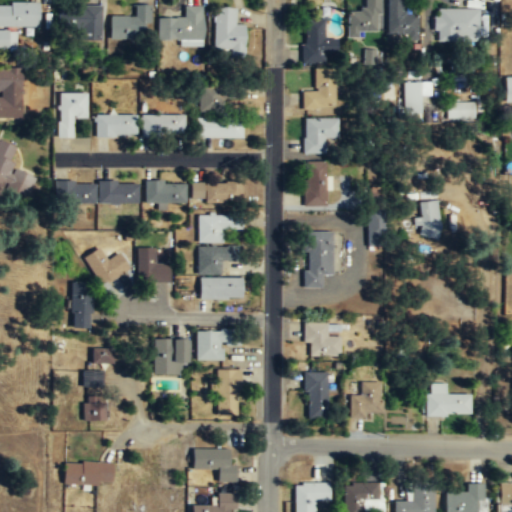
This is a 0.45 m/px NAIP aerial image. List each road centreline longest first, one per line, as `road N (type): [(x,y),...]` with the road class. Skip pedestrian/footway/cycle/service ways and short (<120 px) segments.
road 1 (residential): [(273,64),(268,511)]
road 2 (residential): [(269,445),(511,447)]
road 3 (residential): [(61,158),(272,158)]
road 4 (residential): [(128,305),(145,315),(271,318)]
road 5 (residential): [(143,429),(270,425)]
